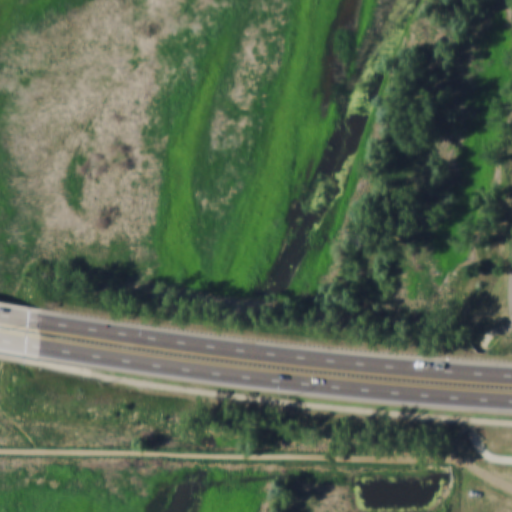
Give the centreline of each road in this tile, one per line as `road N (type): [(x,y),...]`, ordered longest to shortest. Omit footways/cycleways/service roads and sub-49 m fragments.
road 1 (motorway): [(39,346),(287,382),(511,401)]
road 2 (motorway): [(511,376),(287,357),(40,321)]
